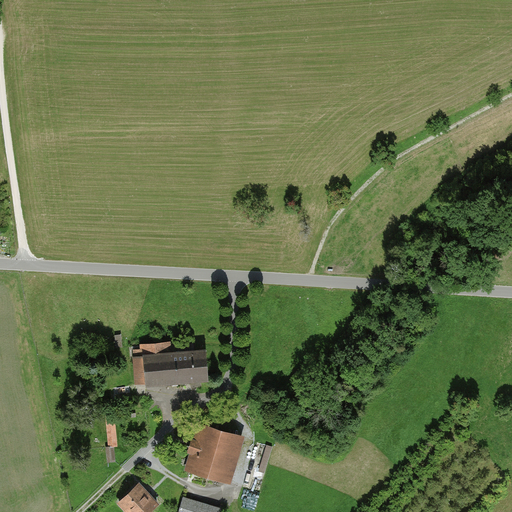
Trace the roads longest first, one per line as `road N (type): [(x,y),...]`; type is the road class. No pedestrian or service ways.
road 1 (unclassified): [(0,263),(511,292)]
road 2 (track): [(141,455),(199,490),(235,487),(249,443),(221,388)]
road 3 (track): [(25,265),(0,55)]
